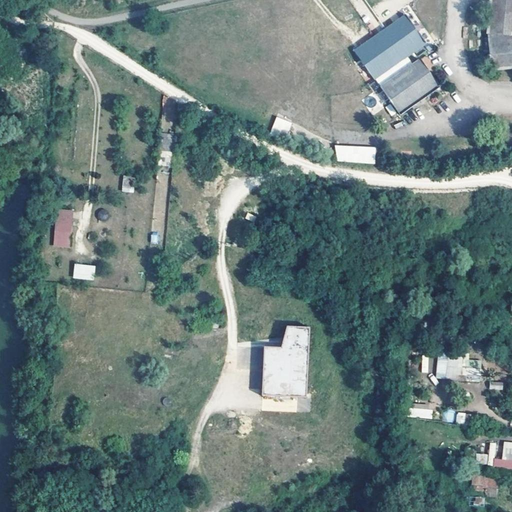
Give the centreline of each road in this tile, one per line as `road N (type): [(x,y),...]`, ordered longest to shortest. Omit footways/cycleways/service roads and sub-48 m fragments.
road 1 (track): [(299,162),(248,185),(225,216),(220,259),(236,310),(232,349),(182,486),(181,501),(199,511),(210,493),(204,475)]
road 2 (track): [(299,162),(62,26)]
road 3 (unclassified): [(511,172),(432,185),(299,162)]
